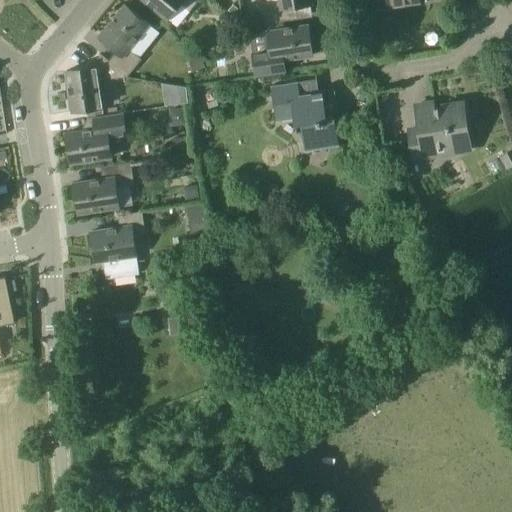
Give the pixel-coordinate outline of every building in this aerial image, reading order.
[(145,0),(169,19),(181,4),(190,11),(198,0),(145,0)] [(310,0),(273,0),(264,1),(268,24),(291,20),(289,8),(312,4),(310,0)] [(418,0),(375,0),(377,8),(419,2),(418,0)] [(109,60),(127,76),(141,59),(128,48),(148,23),(125,5),(99,37),(116,51),(109,60)] [(242,12),(233,5),(229,10),(237,17),(242,12)] [(248,25),(261,23),(259,11),(246,13),(248,25)] [(309,25),(268,31),(271,51),(252,54),(255,76),(284,72),(282,59),(313,55),(309,25)] [(109,60),(101,53),(90,67),(67,70),(73,111),(86,110),(103,107),(99,80),(127,76),(109,60)] [(200,58),(188,62),(192,73),(205,69),(200,58)] [(335,117),(328,119),(323,94),(314,95),(313,92),(300,94),(298,81),(271,86),(277,122),(295,119),(296,125),(301,124),(306,152),(340,146),(335,117)] [(164,84),(165,104),(187,103),(186,83),(164,84)] [(217,104),(216,100),(212,99),(209,100),(208,104),(209,107),(212,108),(215,107),(217,104)] [(470,142),(464,104),(434,109),(433,102),(416,105),(419,128),(409,129),(414,159),(437,155),(436,147),(470,142)] [(86,110),(88,117),(93,116),(104,115),(103,107),(86,110)] [(171,123),(186,122),(186,108),(171,108),(171,123)] [(109,136),(126,134),(123,112),(104,115),(93,116),(95,129),(66,133),(70,163),(112,157),(109,136)] [(175,154),(195,150),(192,135),(172,139),(175,154)] [(511,150),(500,157),(506,169),(511,166),(511,150)] [(131,162),(100,166),(102,179),(73,183),(78,213),(119,206),(116,186),(134,184),(131,162)] [(201,199),(198,183),(183,185),(186,201),(201,199)] [(187,206),(191,242),(207,233),(204,203),(187,206)] [(420,209),(423,214),(430,211),(427,205),(420,209)] [(134,235),(146,233),(143,212),(119,216),(121,227),(90,233),(95,262),(103,261),(107,278),(138,274),(137,255),(138,255),(134,235)] [(0,274),(0,315),(11,313),(3,273),(0,274)] [(195,331),(184,315),(168,318),(171,335),(195,331)] [(217,369),(213,371),(219,380),(223,378),(217,369)] [(273,384),(258,379),(253,397),(281,405),(286,388),(284,387),(288,375),(276,372),(273,384)]
